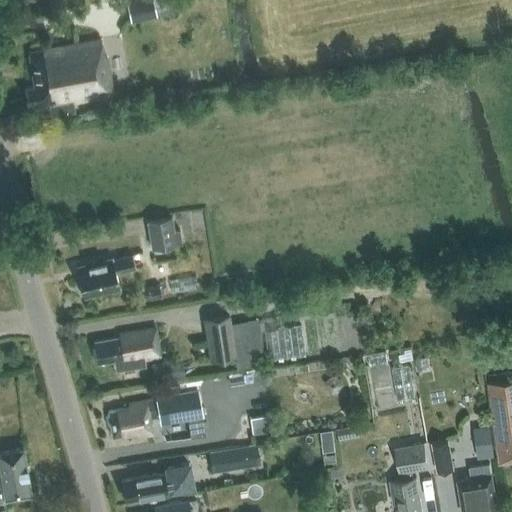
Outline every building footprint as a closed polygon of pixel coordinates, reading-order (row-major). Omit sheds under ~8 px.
[(126,0),(131,21),(167,14),(164,0),(126,0)] [(114,93),(114,90),(113,86),(108,57),(103,58),(101,40),(29,51),(35,85),(24,87),(27,104),(47,101),(50,115),(74,111),(73,100),(114,93)] [(172,219),(147,222),(151,249),(181,245),(179,231),(173,232),(172,219)] [(133,270),(130,255),(76,267),(82,296),(117,289),(114,274),(133,270)] [(160,297),(157,287),(141,291),(143,301),(160,297)] [(235,356),(237,368),(264,364),(262,350),(258,317),(230,321),(230,316),(203,320),(209,360),(235,356)] [(94,340),(97,362),(115,359),(116,369),(144,365),(144,360),(160,358),(156,328),(120,333),(120,336),(94,340)] [(412,359),(411,352),(411,350),(391,353),(391,355),(392,362),(412,359)] [(442,362),(422,364),(426,403),(446,401),(442,362)] [(343,385),(334,373),(322,382),(332,394),(343,385)] [(230,386),(244,383),(243,374),(228,377),(230,386)] [(197,390),(197,388),(203,376),(178,380),(179,384),(153,388),(154,397),(197,390)] [(511,379),(489,383),(499,462),(511,460),(511,379)] [(129,409),(109,412),(113,435),(134,432),(135,437),(152,435),(149,416),(158,415),(159,423),(186,419),(201,416),(197,390),(154,397),(155,400),(128,404),(129,409)] [(248,416),(252,435),(274,431),(271,412),(248,416)] [(201,416),(186,419),(189,437),(204,434),(201,416)] [(338,439),(345,437),(343,426),(336,428),(338,439)] [(452,469),(446,439),(431,442),(437,472),(452,469)] [(491,441),(475,443),(477,458),(494,456),(491,441)] [(257,443),(210,451),(213,471),(260,463),(257,443)] [(421,511),(416,478),(413,478),(412,470),(427,467),(424,443),(396,448),(400,472),(402,480),(390,482),(393,504),(397,503),(398,511),(421,511)] [(0,511),(7,511),(7,508),(5,508),(4,500),(8,500),(7,496),(30,492),(22,447),(0,450),(0,511)] [(165,472),(122,480),(126,500),(168,492),(167,485),(170,484),(170,489),(193,485),(189,462),(167,467),(169,478),(166,479),(165,472)] [(469,466),(471,478),(458,480),(463,511),(478,511),(497,509),(490,463),(469,466)] [(342,466),(330,467),(331,475),(343,474),(342,466)] [(191,511),(190,502),(156,507),(157,511),(191,511)]
